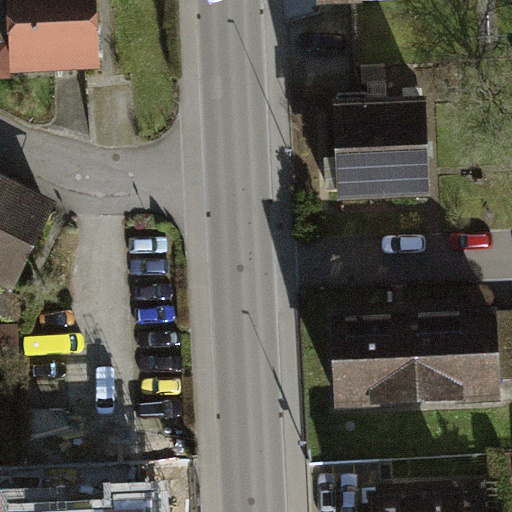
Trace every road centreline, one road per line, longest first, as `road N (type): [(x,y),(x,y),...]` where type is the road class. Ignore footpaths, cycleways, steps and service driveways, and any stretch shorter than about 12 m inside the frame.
road 1 (residential): [(245,264),(511,255)]
road 2 (secondary): [(233,0),(245,264)]
road 3 (secondary): [(245,264),(256,511)]
